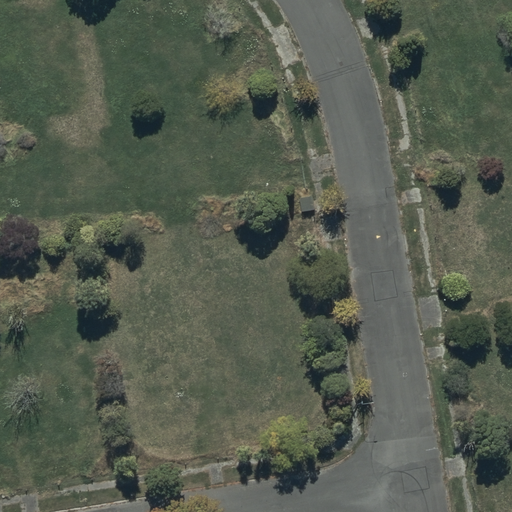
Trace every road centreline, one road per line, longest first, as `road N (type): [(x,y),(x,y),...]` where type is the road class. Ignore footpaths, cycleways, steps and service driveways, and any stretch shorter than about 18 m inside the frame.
road 1 (residential): [(414,484),(349,87),(307,0)]
road 2 (residential): [(414,484),(248,511)]
